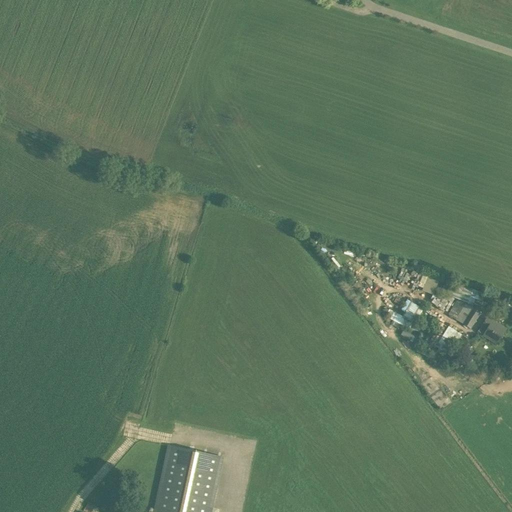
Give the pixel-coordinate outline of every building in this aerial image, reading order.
[(435,290),(440,291),(444,281),(439,279),(440,277),(429,274),(423,273),(418,287),(423,288),(422,292),(433,295),(435,290)] [(445,279),(440,293),(454,297),(468,302),(472,289),(459,284),(445,279)] [(457,300),(448,315),(456,320),(471,329),(480,313),(466,304),(465,305),(457,300)] [(415,323),(423,310),(419,308),(411,321),(415,323)] [(487,318),(478,332),(497,344),(506,329),(487,318)] [(447,352),(459,335),(447,326),(435,343),(447,352)] [(403,329),(400,335),(409,340),(412,334),(403,329)] [(155,511),(209,511),(221,457),(169,446),(155,511)]
